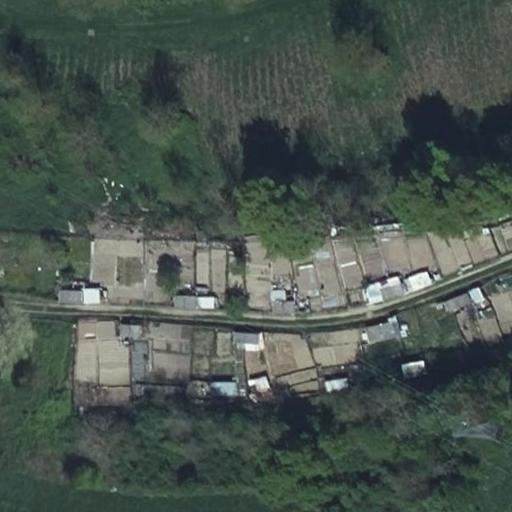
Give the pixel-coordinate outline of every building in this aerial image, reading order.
[(371,287),(372,302),(407,298),(405,284),(371,287)] [(178,308),(198,308),(198,296),(179,295),(178,308)] [(236,349),(265,348),(265,332),(236,333),(236,349)] [(406,377),(429,374),(427,361),(404,364),(406,377)] [(15,368),(4,368),(4,384),(15,384),(15,368)] [(268,374),(248,379),(252,397),(273,392),(268,374)] [(213,382),(213,396),(236,396),(236,382),(213,382)]
